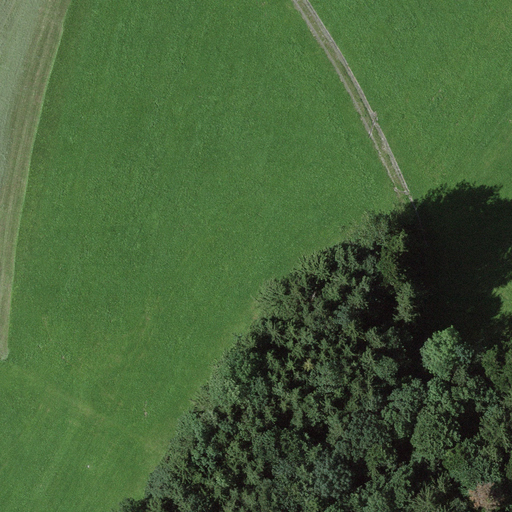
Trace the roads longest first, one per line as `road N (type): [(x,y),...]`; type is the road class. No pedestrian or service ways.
road 1 (track): [(414,229),(418,372),(451,511)]
road 2 (track): [(414,229),(361,106),(299,0)]
